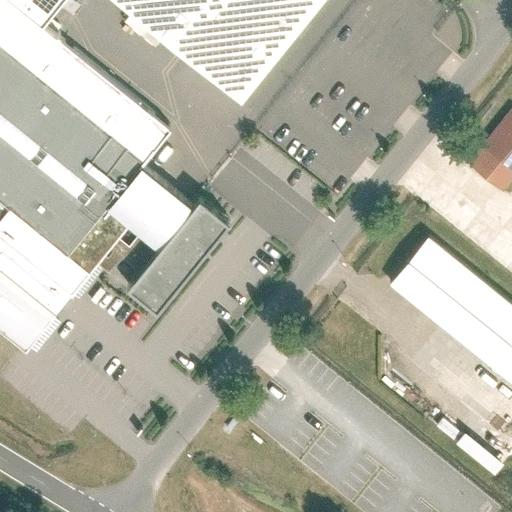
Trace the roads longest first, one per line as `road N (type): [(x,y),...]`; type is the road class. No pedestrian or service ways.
road 1 (unclassified): [(119,511),(482,48),(486,19),(470,0)]
road 2 (unknown): [(311,268),(511,422)]
road 3 (unknown): [(347,0),(225,150)]
road 4 (unknown): [(191,336),(148,390),(61,331)]
road 5 (unknown): [(291,204),(191,336)]
road 6 (unknown): [(411,142),(511,214)]
